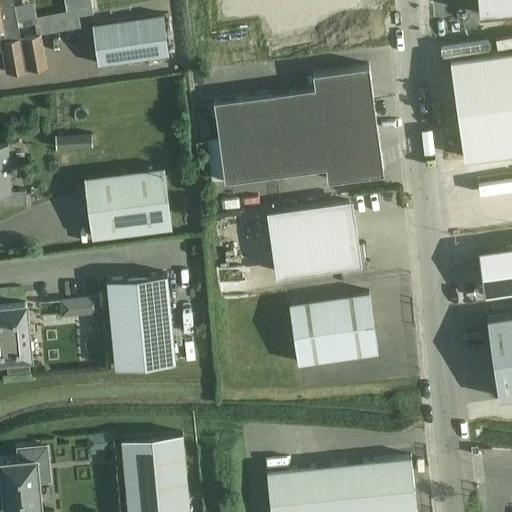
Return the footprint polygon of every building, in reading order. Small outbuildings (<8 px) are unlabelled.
[(0,0),(0,47),(4,47),(9,72),(46,65),(39,33),(19,37),(12,0),(0,0)] [(511,0),(477,0),(478,13),(511,10),(511,0)] [(163,13),(92,23),(97,63),(168,53),(163,13)] [(511,47),(451,56),(465,156),(511,149),(511,47)] [(314,84),(214,98),(219,138),(224,178),(325,164),(327,178),(383,171),(369,63),(313,70),(314,84)] [(56,147),(92,145),(91,132),(55,134),(56,147)] [(219,138),(206,140),(212,180),(224,178),(219,138)] [(0,204),(26,203),(25,189),(10,190),(8,142),(0,142),(0,204)] [(164,165),(84,175),(91,236),(172,226),(164,165)] [(350,200),(269,211),(278,271),(341,262),(342,269),(366,265),(362,241),(356,242),(350,200)] [(511,243),(479,249),(485,291),(511,287),(511,243)] [(114,366),(175,360),(167,272),(106,277),(114,366)] [(289,301),(297,361),(377,350),(369,289),(289,301)] [(98,296),(78,298),(80,313),(99,312),(98,296)] [(0,358),(8,357),(9,368),(27,366),(26,356),(29,356),(31,356),(31,354),(30,354),(26,304),(26,302),(24,302),(0,304),(0,358)] [(511,312),(487,316),(498,396),(511,394),(511,312)] [(113,431),(100,432),(101,446),(114,445),(113,431)] [(128,511),(189,511),(182,431),(121,437),(128,511)] [(5,511),(8,511),(40,509),(36,463),(48,462),(46,444),(18,447),(19,459),(1,460),(2,478),(3,494),(4,494),(5,511)] [(266,469),(270,511),(416,511),(411,454),(266,469)]
